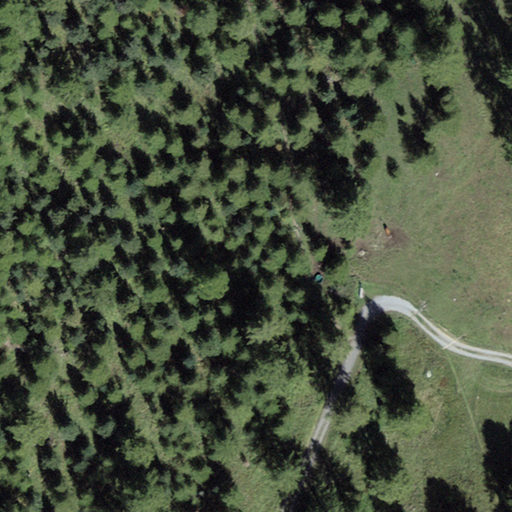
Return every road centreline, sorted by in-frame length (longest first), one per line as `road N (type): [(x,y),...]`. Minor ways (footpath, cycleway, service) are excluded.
road 1 (track): [(354,344),(368,313),(398,304),(445,342),(511,360)]
road 2 (track): [(288,511),(354,344)]
